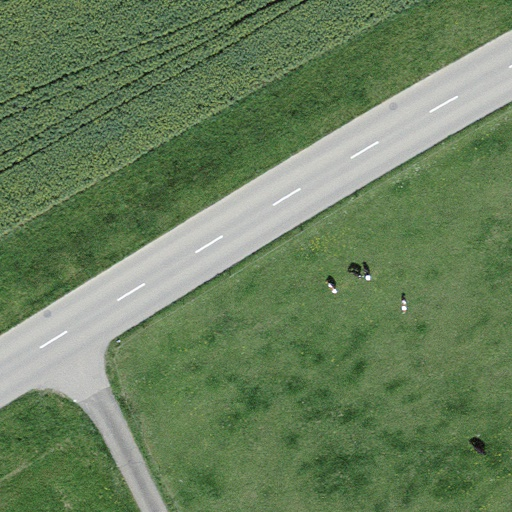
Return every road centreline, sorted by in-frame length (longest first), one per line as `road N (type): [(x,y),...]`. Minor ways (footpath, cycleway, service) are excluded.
road 1 (secondary): [(0,373),(367,147),(511,68)]
road 2 (track): [(61,335),(148,511)]
